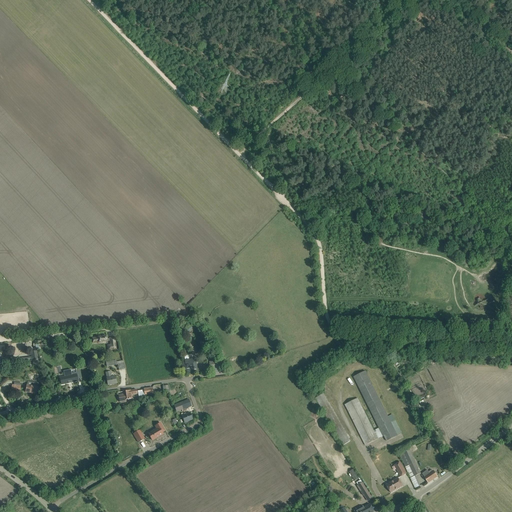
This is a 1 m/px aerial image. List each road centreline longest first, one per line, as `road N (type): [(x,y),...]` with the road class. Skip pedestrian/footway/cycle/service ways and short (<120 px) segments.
road 1 (track): [(511,356),(367,348),(332,328),(316,238),(237,154)]
road 2 (track): [(334,66),(507,233)]
road 3 (unclassified): [(50,508),(201,421),(186,378)]
road 4 (track): [(237,154),(88,0)]
road 5 (unclassified): [(11,410),(186,378)]
road 6 (unclassified): [(0,340),(173,320)]
road 7 (track): [(237,154),(334,66)]
